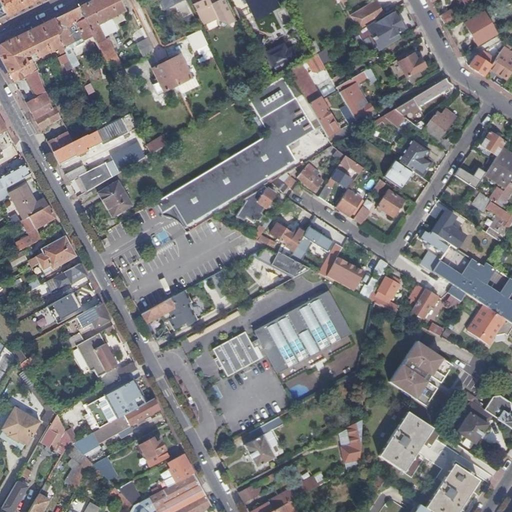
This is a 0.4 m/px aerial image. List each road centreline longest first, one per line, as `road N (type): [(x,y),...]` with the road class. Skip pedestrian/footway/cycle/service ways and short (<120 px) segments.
road 1 (residential): [(0,90),(231,511)]
road 2 (residential): [(390,255),(494,98)]
road 3 (unknown): [(451,66),(300,157)]
road 4 (residential): [(416,0),(451,66),(494,98)]
